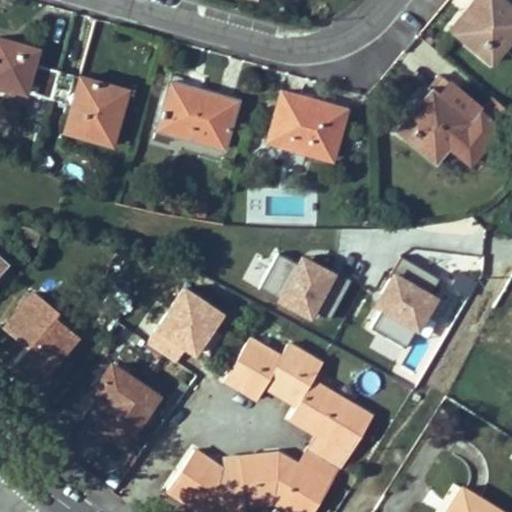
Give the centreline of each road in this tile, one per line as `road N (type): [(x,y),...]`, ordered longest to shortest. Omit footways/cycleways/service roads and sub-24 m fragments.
road 1 (residential): [(389,0),(337,42),(286,49),(109,0)]
road 2 (unknown): [(127,511),(206,397)]
